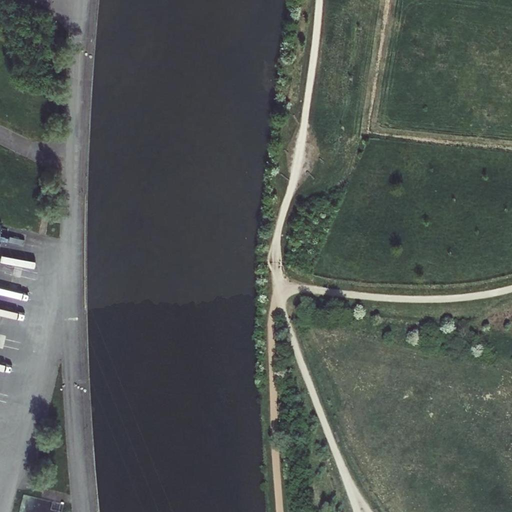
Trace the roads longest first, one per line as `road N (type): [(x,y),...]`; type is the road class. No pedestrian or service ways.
road 1 (unclassified): [(71,246),(1,511)]
road 2 (track): [(278,296),(270,312),(278,511)]
road 3 (unclassified): [(74,169),(83,0)]
road 4 (unclassified): [(84,511),(71,352)]
